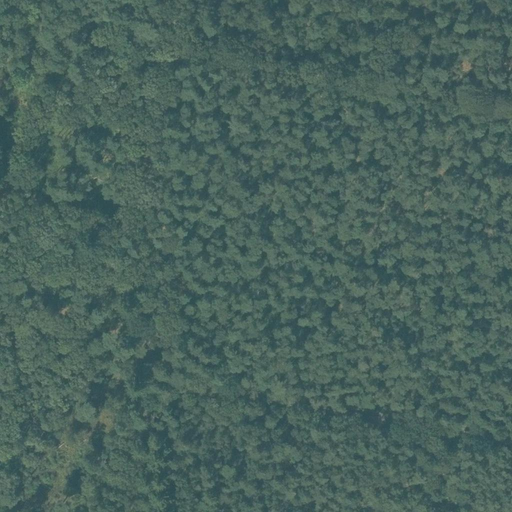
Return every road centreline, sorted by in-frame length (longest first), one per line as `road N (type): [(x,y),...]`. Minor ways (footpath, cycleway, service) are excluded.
road 1 (track): [(0,280),(161,296),(165,362),(511,424)]
road 2 (track): [(163,38),(511,101)]
